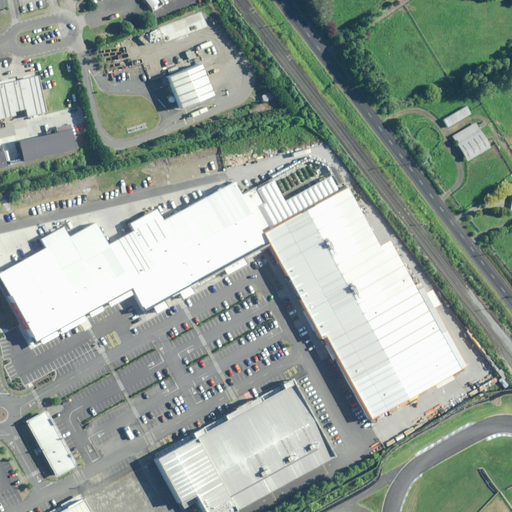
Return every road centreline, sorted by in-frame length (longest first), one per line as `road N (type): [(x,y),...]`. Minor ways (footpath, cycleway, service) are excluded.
road 1 (unclassified): [(280,0),(511,303)]
road 2 (residential): [(3,44),(16,28),(65,18),(69,39),(14,49)]
